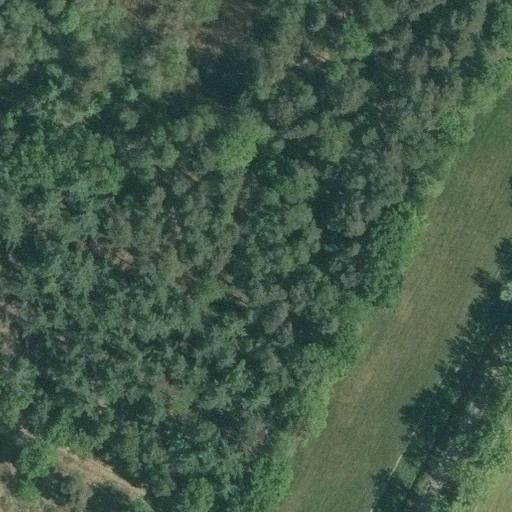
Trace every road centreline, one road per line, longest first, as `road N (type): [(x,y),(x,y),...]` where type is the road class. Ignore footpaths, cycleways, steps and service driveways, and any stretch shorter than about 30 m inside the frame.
road 1 (track): [(197,511),(0,410)]
road 2 (unclassified): [(411,511),(511,326)]
